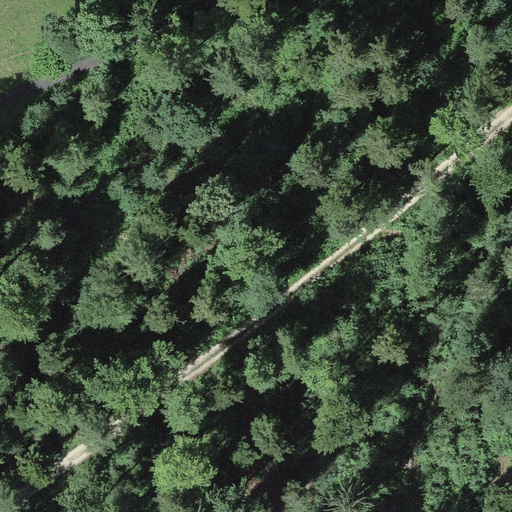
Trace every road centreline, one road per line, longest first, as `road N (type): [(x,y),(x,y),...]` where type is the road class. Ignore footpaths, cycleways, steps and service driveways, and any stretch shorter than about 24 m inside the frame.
road 1 (track): [(511,110),(257,318),(0,505)]
road 2 (track): [(268,0),(118,48),(0,99)]
